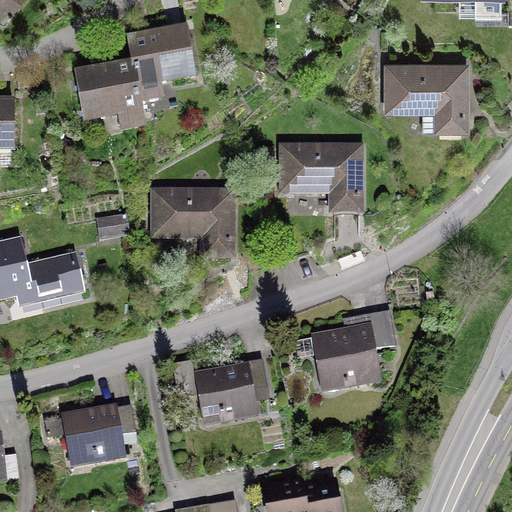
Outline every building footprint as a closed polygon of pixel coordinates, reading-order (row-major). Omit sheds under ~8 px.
[(0,0),(0,13),(4,17),(18,0),(0,0)] [(501,12),(500,0),(475,0),(475,12),(501,12)] [(129,40),(133,65),(139,97),(161,93),(159,81),(194,75),(186,30),(129,40)] [(133,65),(77,74),(84,119),(119,113),(121,126),(143,122),(139,97),(133,65)] [(465,128),(464,68),(389,68),(389,109),(439,109),(439,128),(465,128)] [(0,149),(14,150),(14,103),(0,102),(0,149)] [(359,150),(284,150),(284,191),(333,191),(333,211),(359,211),(359,150)] [(231,195),(155,195),(155,236),(205,236),(205,255),(231,255),(231,195)] [(126,216),(96,221),(100,241),(101,240),(130,236),(126,216)] [(0,299),(38,291),(40,301),(83,291),(74,257),(26,269),(19,242),(0,246),(0,299)] [(369,319),(370,328),(312,339),(315,357),(321,356),(326,381),(341,378),(343,386),(381,379),(375,350),(395,346),(389,315),(369,319)] [(180,396),(198,393),(202,416),(219,413),(220,421),(258,414),(254,391),(267,389),(262,361),(247,363),(248,368),(195,377),(195,378),(178,383),(180,396)] [(131,406),(62,418),(63,420),(45,423),(48,439),(72,434),(76,455),(91,452),(93,461),(125,456),(122,437),(136,434),(131,406)] [(267,490),(270,511),(307,511),(303,490),(302,484),(267,490)] [(337,511),(333,485),(303,490),(307,511),(337,511)] [(236,511),(234,501),(208,505),(209,511),(236,511)]
